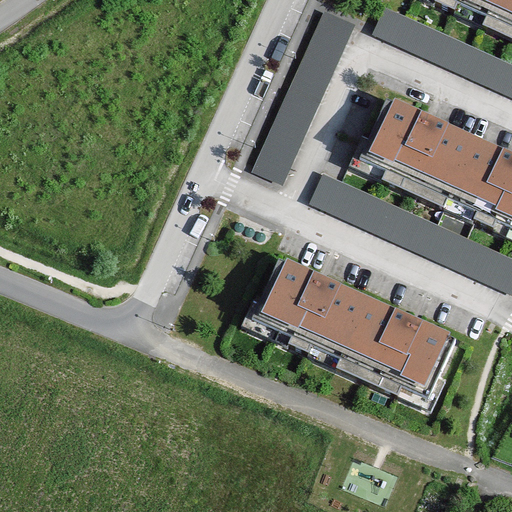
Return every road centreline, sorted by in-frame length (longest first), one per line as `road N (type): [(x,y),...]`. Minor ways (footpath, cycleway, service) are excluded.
road 1 (residential): [(511,485),(129,335)]
road 2 (residential): [(282,0),(129,335)]
road 3 (residential): [(129,335),(0,282)]
